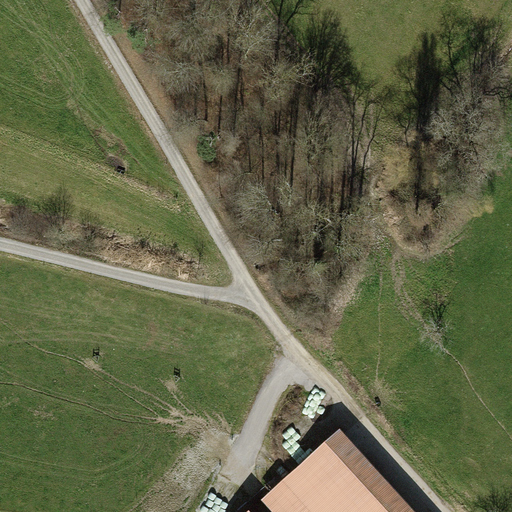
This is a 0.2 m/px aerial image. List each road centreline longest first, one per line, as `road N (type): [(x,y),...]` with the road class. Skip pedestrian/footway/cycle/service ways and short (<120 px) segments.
road 1 (track): [(0,240),(258,299),(80,0)]
road 2 (residential): [(258,299),(444,511)]
